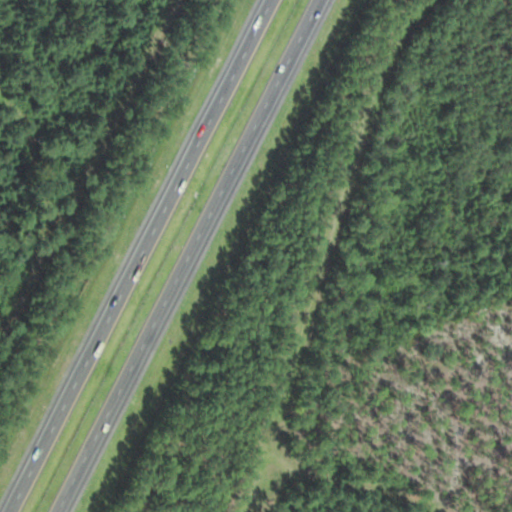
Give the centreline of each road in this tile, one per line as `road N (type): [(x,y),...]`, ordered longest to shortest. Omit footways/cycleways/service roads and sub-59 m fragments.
road 1 (motorway): [(270,0),(8,511)]
road 2 (motorway): [(57,511),(319,0)]
road 3 (residential): [(423,0),(348,141),(271,438),(238,511)]
road 4 (track): [(261,461),(355,483),(421,511)]
